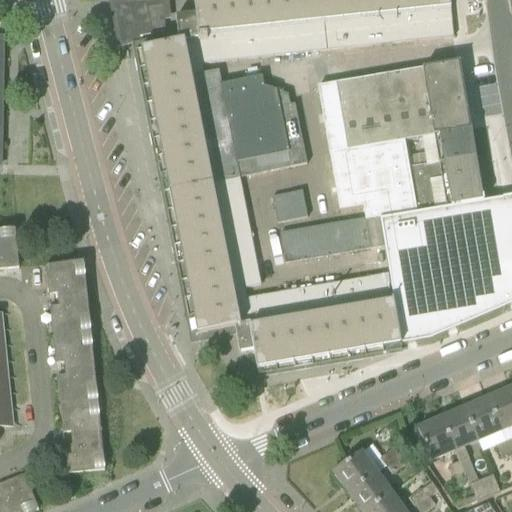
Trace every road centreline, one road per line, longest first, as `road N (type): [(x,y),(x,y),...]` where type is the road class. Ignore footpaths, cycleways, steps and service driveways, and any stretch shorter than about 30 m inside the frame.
road 1 (unclassified): [(217,464),(154,355),(110,252),(44,0)]
road 2 (residential): [(217,464),(511,337)]
road 3 (residential): [(0,292),(28,309),(42,443),(0,468)]
road 4 (residential): [(106,511),(217,464)]
